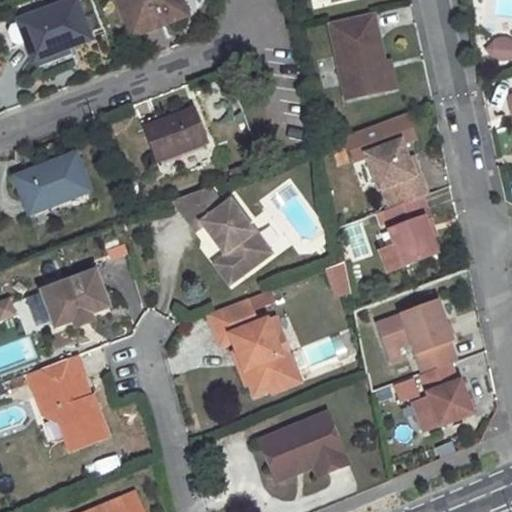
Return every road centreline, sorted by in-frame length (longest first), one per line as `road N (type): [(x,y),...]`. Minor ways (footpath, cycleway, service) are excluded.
road 1 (residential): [(0,132),(267,28)]
road 2 (residential): [(480,238),(431,0)]
road 3 (residential): [(144,347),(189,511)]
road 4 (residential): [(511,389),(480,238)]
